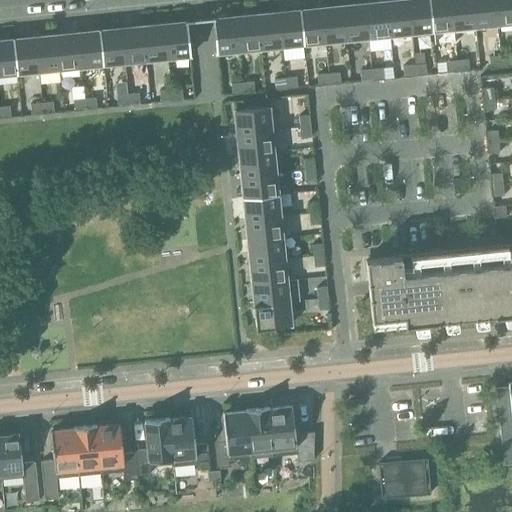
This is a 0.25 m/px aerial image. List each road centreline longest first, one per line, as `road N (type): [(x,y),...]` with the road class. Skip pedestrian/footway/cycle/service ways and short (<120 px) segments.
road 1 (residential): [(334,220),(321,101),(470,84),(482,206)]
road 2 (residential): [(0,403),(324,371)]
road 3 (residential): [(511,355),(354,369)]
road 4 (residential): [(354,369),(334,220)]
road 5 (residential): [(482,206),(334,220)]
